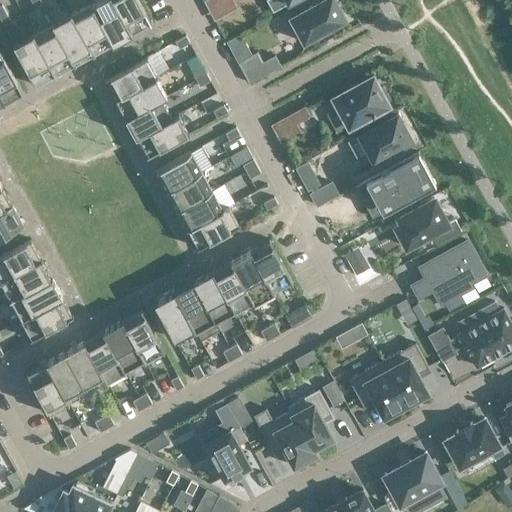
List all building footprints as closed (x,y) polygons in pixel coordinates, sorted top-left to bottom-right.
[(96,0),(91,3),(113,43),(123,38),(129,34),(132,33),(113,0),(96,0)] [(113,0),(132,33),(133,32),(132,32),(150,22),(150,23),(151,22),(139,0),(113,0)] [(266,0),(272,11),(293,0),(266,0)] [(321,33),(322,32),(328,29),(329,28),(330,28),(346,19),(335,0),(319,0),(290,16),(304,42),(320,33),(321,33)] [(113,43),(91,3),(90,2),(90,1),(89,2),(72,12),(72,11),(71,12),(94,54),(95,53),(94,53),(111,43),(112,44),(113,43)] [(93,54),(94,54),(71,12),(70,12),(70,13),(53,22),(53,21),(52,22),(75,64),(76,64),(75,63),(92,54),(93,54)] [(33,32),(56,74),(57,74),(56,73),(73,64),(74,65),(75,64),(52,22),(51,23),(34,33),(34,32),(33,32)] [(55,75),(56,74),(33,32),(32,33),(32,34),(15,43),(14,42),(13,43),(36,85),(37,85),(37,84),(54,74),(55,75)] [(179,48),(189,42),(185,35),(175,40),(179,48)] [(0,96),(3,103),(5,102),(4,102),(22,92),(22,93),(23,92),(0,50),(0,96)] [(275,54),(262,61),(268,72),(280,65),(275,54)] [(115,97),(115,98),(156,76),(156,77),(157,76),(157,75),(158,75),(157,74),(156,74),(147,57),(147,56),(105,79),(106,79),(116,97),(115,97)] [(196,79),(207,73),(203,66),(192,72),(196,79)] [(196,79),(200,86),(210,80),(207,73),(196,79)] [(115,98),(126,117),(161,97),(166,95),(156,77),(156,76),(115,98)] [(372,76),(334,97),(349,125),(388,104),(386,101),(389,99),(382,86),(379,88),(372,76)] [(126,117),(136,136),(172,116),(161,97),(126,117)] [(217,117),(227,111),(223,104),(213,110),(217,117)] [(305,106),(291,114),(295,123),(309,115),(305,106)] [(178,114),(179,114),(178,113),(172,116),(136,136),(137,137),(137,136),(147,154),(146,154),(147,155),(189,132),(188,131),(188,132),(178,114)] [(358,134),(376,165),(399,152),(396,148),(412,139),(397,113),(358,134)] [(235,126),(225,132),(229,139),(239,133),(235,126)] [(166,190),(201,170),(190,151),(155,170),(166,190)] [(418,151),(355,185),(362,199),(366,197),(369,202),(365,204),(372,217),(435,182),(418,151)] [(242,163),(246,171),(257,165),(253,157),(242,163)] [(307,162),(297,167),(308,188),(319,183),(307,162)] [(250,178),(261,172),(257,165),(246,171),(250,178)] [(166,190),(176,209),(211,189),(201,170),(166,190)] [(332,180),(309,192),(316,205),(339,193),(332,180)] [(0,210),(12,204),(11,203),(10,203),(1,186),(2,186),(1,185),(0,185),(0,210)] [(211,189),(176,209),(186,228),(222,208),(211,189)] [(267,209),(278,203),(274,196),(263,202),(267,209)] [(434,197),(398,217),(401,223),(395,226),(406,247),(430,234),(436,244),(461,230),(455,218),(448,222),(434,197)] [(0,210),(0,236),(23,224),(12,204),(0,210)] [(229,205),(222,208),(186,228),(187,229),(188,228),(191,235),(197,246),(197,247),(239,224),(239,223),(238,224),(228,206),(229,206),(229,205)] [(0,280),(41,258),(41,257),(40,257),(30,240),(31,239),(0,255),(0,280)] [(251,249),(250,249),(273,291),(274,291),(273,290),(291,281),(292,281),(269,239),(268,239),(269,240),(251,249)] [(466,239),(418,265),(424,276),(411,283),(418,297),(432,290),(440,304),(445,301),(449,308),(463,300),(459,293),(473,285),(471,282),(485,274),(466,239)] [(274,293),(273,291),(250,249),(231,260),(254,302),(254,304),(274,293)] [(42,259),(41,258),(0,280),(0,281),(0,282),(9,298),(9,299),(9,300),(10,300),(11,299),(52,277),(51,276),(50,276),(41,259),(42,259)] [(351,266),(356,274),(369,266),(365,259),(351,266)] [(254,302),(231,260),(230,260),(230,261),(213,270),(213,269),(212,270),(234,310),(233,310),(234,312),(234,311),(235,312),(236,312),(235,311),(253,301),(253,302),(254,302)] [(214,320),(215,321),(233,310),(234,310),(212,270),(193,280),(214,320)] [(62,296),(52,277),(11,299),(21,318),(22,318),(62,296)] [(195,331),(214,320),(193,280),(174,291),(194,327),(194,328),(195,331)] [(174,338),(194,328),(194,327),(174,291),(154,302),(174,338)] [(62,296),(22,318),(21,318),(20,318),(20,319),(20,320),(21,319),(31,337),(30,337),(30,338),(72,315),(72,314),(71,315),(62,297),(62,296)] [(406,298),(397,303),(402,313),(412,308),(406,298)] [(442,327),(428,335),(442,359),(456,352),(454,349),(464,343),(476,366),(511,346),(511,323),(503,307),(499,310),(494,301),(477,311),(482,319),(458,332),(459,335),(449,340),(442,327)] [(298,309),(304,320),(311,316),(305,305),(298,309)] [(122,319),(143,359),(145,361),(145,360),(163,351),(164,351),(141,309),(140,309),(141,310),(123,319),(122,319)] [(124,369),(143,359),(122,319),(103,330),(124,369)] [(267,326),(273,337),(280,333),(274,322),(267,326)] [(360,322),(351,328),(357,339),(367,334),(360,322)] [(266,340),(273,337),(267,326),(260,330),(266,340)] [(126,372),(124,369),(103,330),(102,330),(102,331),(85,340),(85,339),(84,340),(102,374),(107,382),(108,382),(107,381),(124,372),(125,372),(126,372)] [(428,392),(417,372),(428,366),(413,339),(402,345),(406,352),(384,364),(406,404),(428,392)] [(83,384),(102,374),(84,340),(65,350),(83,384)] [(229,347),(235,357),(242,353),(236,343),(229,347)] [(229,347),(222,350),(228,361),(235,357),(229,347)] [(65,395),(83,384),(65,350),(46,361),(64,395),(65,395)] [(65,395),(64,395),(46,361),(45,361),(45,362),(28,372),(27,371),(26,371),(49,413),(50,413),(50,412),(68,403),(69,403),(65,395)] [(203,375),(198,364),(190,368),(196,379),(203,375)] [(384,364),(362,377),(358,369),(347,375),(362,402),(372,396),(383,416),(406,404),(384,364)] [(170,379),(176,390),(183,386),(177,375),(170,379)] [(332,381),(323,386),(333,405),(343,400),(332,381)] [(318,388),(287,405),(290,410),(291,410),(312,449),(313,448),(333,437),(322,417),(331,412),(318,388)] [(146,392),(139,396),(145,407),(152,403),(146,392)] [(145,407),(139,396),(132,400),(138,410),(145,407)] [(238,397),(227,402),(227,403),(232,412),(243,406),(238,397)] [(511,400),(505,404),(509,413),(498,419),(510,441),(511,439),(511,400)] [(249,463),(231,430),(239,425),(232,412),(227,403),(216,409),(227,430),(204,442),(224,477),(223,478),(224,480),(226,478),(232,475),(233,475),(234,474),(240,470),(240,471),(242,470),(242,469),(248,466),(249,466),(250,465),(249,463)] [(266,408),(253,414),(273,451),(283,446),(294,466),(315,454),(313,448),(312,449),(291,410),(290,410),(272,420),(266,408)] [(108,413),(101,417),(107,427),(114,423),(108,413)] [(107,427),(101,417),(94,420),(100,431),(107,427)] [(446,441),(459,465),(489,448),(494,457),(503,452),(485,419),(484,417),(482,418),(483,419),(472,424),(472,423),(471,422),(469,423),(470,423),(458,429),(457,429),(455,430),(456,432),(457,432),(457,433),(447,438),(445,439),(446,441)] [(63,438),(68,448),(76,444),(70,434),(63,438)] [(400,466),(386,473),(384,474),(385,476),(386,475),(399,500),(399,501),(400,502),(402,501),(420,491),(428,505),(446,495),(438,481),(439,481),(441,480),(440,478),(426,453),(425,451),(423,452),(424,453),(410,460),(408,461),(402,465),(401,464),(400,465),(400,466)] [(137,453),(127,474),(140,480),(151,459),(137,453)] [(173,483),(178,473),(172,470),(166,480),(173,483)] [(192,480),(186,491),(193,494),(198,483),(192,480)] [(502,499),(511,491),(504,481),(494,489),(502,499)] [(107,511),(112,502),(113,501),(112,500),(111,500),(75,483),(75,482),(73,482),(72,483),(69,490),(64,487),(51,511),(107,511)] [(344,498),(338,502),(336,503),(322,511),(321,510),(320,511),(319,511),(390,511),(386,503),(373,510),(363,490),(362,488),(360,489),(346,497),(344,498)] [(212,491),(206,501),(213,505),(219,494),(212,491)] [(219,494),(213,505),(219,508),(225,498),(219,494)]
